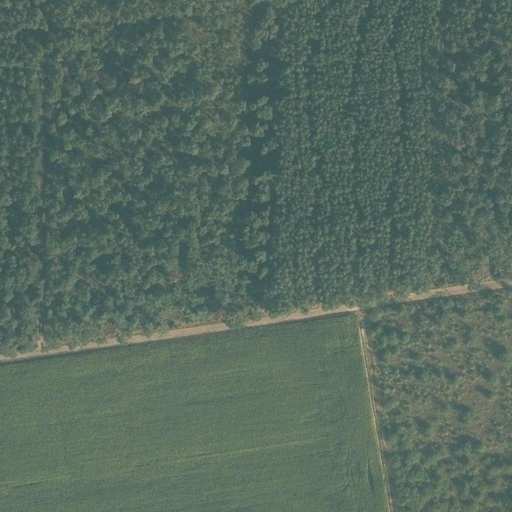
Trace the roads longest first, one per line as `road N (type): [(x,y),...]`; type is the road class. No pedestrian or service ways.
road 1 (track): [(46,0),(36,323),(42,351)]
road 2 (track): [(0,357),(264,320)]
road 3 (track): [(264,320),(511,284)]
road 4 (track): [(360,306),(391,511)]
